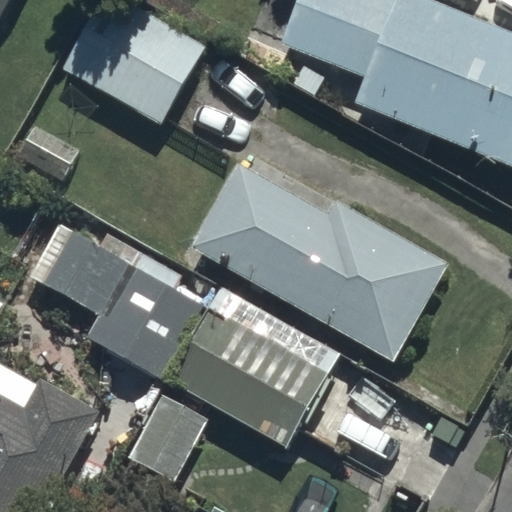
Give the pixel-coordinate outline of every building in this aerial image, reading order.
[(20,0),(0,0),(0,32),(1,34),(20,0)] [(511,49),(413,10),(409,18),(365,0),(321,0),(299,56),(381,89),(371,112),(511,169),(511,49)] [(208,59),(120,8),(77,84),(165,134),(208,59)] [(256,181),(210,263),(398,366),(449,275),(345,218),(340,227),(256,181)] [(212,310),(73,230),(31,303),(170,382),(212,310)] [(334,379),(227,318),(188,385),(295,446),(334,379)] [(0,511),(49,511),(97,425),(49,399),(34,426),(0,407),(0,511)] [(221,425),(177,400),(141,461),(186,486),(221,425)]
